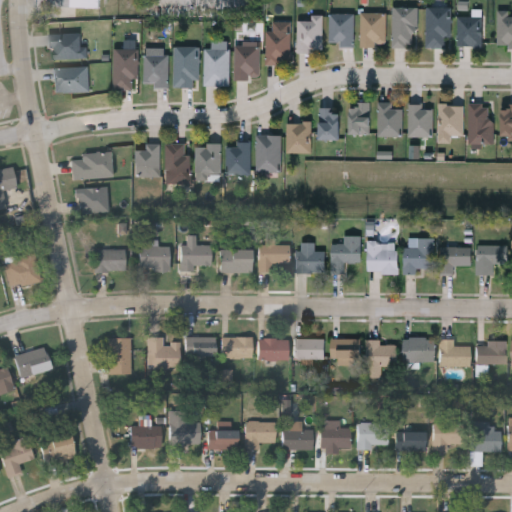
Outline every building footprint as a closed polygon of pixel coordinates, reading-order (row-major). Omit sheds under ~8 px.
[(100,8),(100,0),(71,0),(71,7),(100,8)] [(417,8),(417,47),(393,47),(393,8),(417,8)] [(451,38),(448,38),(448,49),(426,49),(426,8),(451,8),(451,38)] [(497,12),(509,12),(509,16),(511,16),(511,48),(497,48),(497,12)] [(330,14),(354,14),(354,47),(340,47),(340,43),(330,43),(330,14)] [(361,47),(361,14),(386,14),(386,47),(361,47)] [(298,20),(311,20),(311,16),(322,16),(322,53),(298,53),(298,20)] [(482,18),(482,47),(458,47),(458,18),(482,18)] [(291,64),(266,64),(266,32),(291,32),(291,64)] [(81,47),(88,47),(88,59),(50,60),(50,35),(81,34),(81,47)] [(174,87),(174,46),(198,46),(198,87),(174,87)] [(260,47),(260,80),(235,80),(235,47),(260,47)] [(204,85),(204,48),(229,48),(229,85),(204,85)] [(113,90),(113,49),(138,49),(138,90),(113,90)] [(168,55),(168,89),(154,89),(154,84),(144,84),(144,55),(168,55)] [(54,93),(54,68),(89,68),(89,93),(54,93)] [(393,103),(393,109),(403,109),(403,136),(379,136),(379,103),(393,103)] [(352,135),(352,104),(371,104),(371,135),(352,135)] [(439,136),(439,105),(464,105),(464,136),(439,136)] [(470,144),(470,105),(494,105),(494,144),(470,144)] [(511,136),(503,136),(503,105),(511,105),(511,136)] [(409,106),(432,106),(432,137),(409,137),(409,106)] [(321,140),(321,110),(341,110),(341,140),(321,140)] [(288,123),(312,123),(312,154),(288,154),(288,123)] [(256,171),(256,134),(280,134),(280,171),(256,171)] [(227,174),(227,145),(236,145),(236,141),(251,141),(251,174),(227,174)] [(159,175),(136,176),(135,149),(145,149),(145,143),(159,142),(159,175)] [(165,142),(186,142),(186,153),(189,153),(189,183),(165,183),(165,142)] [(222,146),(222,177),(208,177),(208,181),(196,181),(196,146),(222,146)] [(72,179),(71,155),(111,152),(112,176),(72,179)] [(0,170),(0,208),(6,207),(2,190),(15,187),(10,168),(0,170)] [(107,211),(77,214),(75,189),(105,186),(107,211)] [(181,273),(180,246),(185,246),(185,237),(196,237),(196,247),(211,247),(211,267),(193,267),(193,272),(181,273)] [(362,237),(362,263),(346,263),(346,274),(332,274),(332,245),(344,245),(344,237),(362,237)] [(436,239),(436,273),(404,273),(404,248),(418,248),(418,239),(436,239)] [(368,273),(368,242),(382,242),(382,251),(398,251),(398,273),(368,273)] [(326,251),(326,273),(297,273),(297,243),(315,243),(315,251),(326,251)] [(508,265),(494,265),(494,275),(477,275),(477,245),(508,245),(508,265)] [(289,247),(289,265),(272,265),(272,273),(259,273),(259,247),(289,247)] [(140,269),(140,248),(170,248),(170,273),(154,273),(154,269),(140,269)] [(441,275),(441,248),(472,248),(472,266),(454,266),(454,275),(441,275)] [(95,273),(95,251),(125,251),(125,273),(95,273)] [(252,251),(252,274),(220,274),(220,251),(252,251)] [(4,260),(34,253),(41,282),(10,289),(4,260)] [(324,337),(324,358),(294,358),(294,337),(324,337)] [(108,339),(131,339),(131,376),(108,376),(108,339)] [(164,339),(164,345),(180,345),(180,372),(148,372),(148,339),(164,339)] [(215,339),(215,358),(186,358),(186,339),(215,339)] [(252,339),(252,360),(221,360),(221,339),(252,339)] [(360,339),(360,363),(332,363),(332,339),(360,339)] [(404,364),(404,339),(434,339),(434,364),(404,364)] [(289,362),(258,362),(258,340),(289,340),(289,362)] [(454,341),(454,348),(470,348),(470,368),(439,368),(439,341),(454,341)] [(506,366),(476,366),(476,347),(488,347),(488,341),(506,341),(506,366)] [(398,366),(381,367),(381,378),(367,378),(366,344),(397,343),(398,366)] [(50,369),(20,378),(14,355),(44,346),(50,369)] [(0,371),(8,369),(14,393),(0,396),(0,371)] [(233,370),(223,370),(223,389),(233,389),(233,370)] [(283,416),(291,416),(290,400),(282,400),(283,416)] [(274,420),(274,441),(258,441),(258,447),(244,447),(244,420),(274,420)] [(170,442),(170,421),(200,421),(200,442),(170,442)] [(338,423),(338,430),(351,430),(351,452),(322,452),(322,423),(338,423)] [(358,447),(358,423),(388,423),(388,447),(358,447)] [(131,449),(131,426),(162,426),(162,449),(131,449)] [(463,426),(463,446),(448,446),(448,452),(433,452),(433,426),(463,426)] [(283,451),(283,428),(300,428),(300,431),(313,431),(313,451),(283,451)] [(207,448),(207,430),(237,430),(237,448),(207,448)] [(501,432),(501,452),(470,452),(470,432),(501,432)] [(426,433),(426,452),(396,452),(396,433),(426,433)] [(74,455),(44,462),(40,440),(69,434),(74,455)] [(20,464),(21,475),(6,477),(2,451),(11,450),(10,442),(29,439),(33,462),(20,464)] [(470,466),(483,466),(483,452),(470,452),(470,466)]
